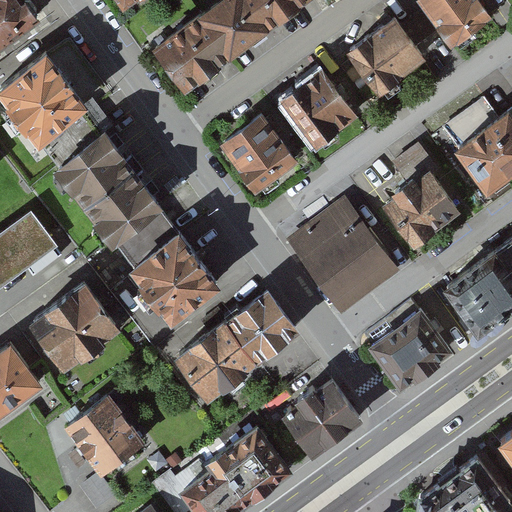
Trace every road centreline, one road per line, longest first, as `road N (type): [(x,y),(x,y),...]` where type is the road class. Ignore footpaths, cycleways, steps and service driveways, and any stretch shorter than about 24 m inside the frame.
road 1 (residential): [(254,230),(511,44)]
road 2 (unknown): [(0,353),(120,255),(53,172)]
road 3 (residential): [(362,0),(181,132)]
road 4 (residential): [(338,345),(511,212)]
road 5 (residential): [(83,0),(181,132)]
road 6 (residential): [(254,230),(338,345)]
road 7 (primary): [(511,363),(406,439)]
road 8 (residential): [(181,132),(254,230)]
